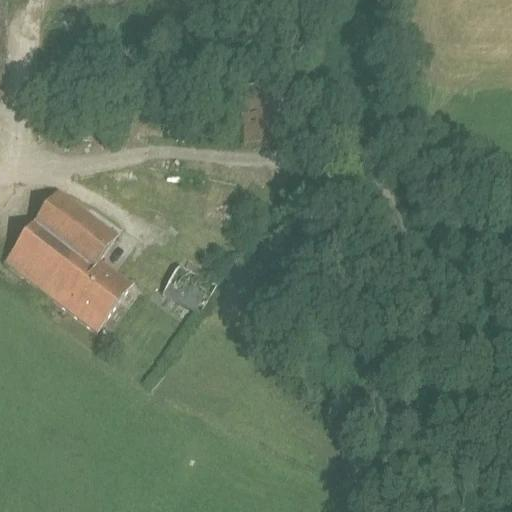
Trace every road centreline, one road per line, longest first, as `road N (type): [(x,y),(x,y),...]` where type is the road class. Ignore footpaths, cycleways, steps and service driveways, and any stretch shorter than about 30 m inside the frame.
road 1 (unclassified): [(403,206),(397,180),(338,141),(246,165),(142,154),(69,160),(44,174),(0,179)]
road 2 (track): [(396,511),(403,206)]
